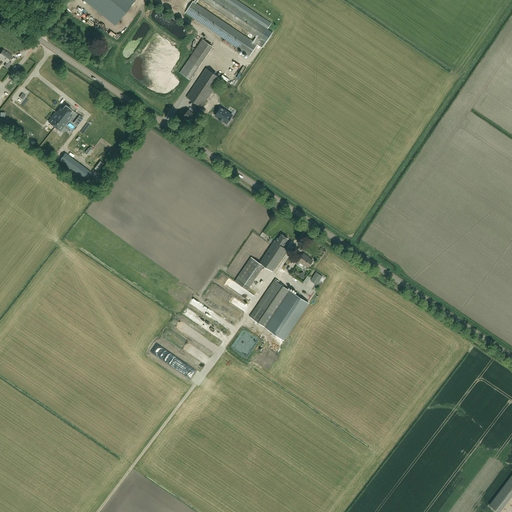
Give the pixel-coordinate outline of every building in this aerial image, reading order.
[(90,0),(89,3),(122,25),(139,0),(90,0)] [(193,2),(186,13),(250,56),(257,45),(257,44),(260,39),(260,40),(267,29),(224,0),(201,0),(256,37),(253,42),(193,2)] [(202,39),(181,72),(191,79),(212,45),(202,39)] [(8,61),(12,56),(9,53),(8,54),(3,50),(0,53),(0,58),(7,63),(4,66),(7,69),(11,63),(8,61)] [(196,116),(221,78),(206,68),(186,97),(198,105),(193,113),(188,110),(182,118),(185,120),(185,121),(189,124),(189,123),(192,125),(197,116),(196,116)] [(48,122),(60,131),(72,116),(69,114),(72,110),(70,109),(70,107),(69,106),(67,106),(65,105),(62,109),(61,107),(57,112),(56,112),(48,122)] [(221,107),(215,116),(219,118),(219,119),(223,121),(227,124),(229,120),(230,120),(231,119),(230,119),(232,115),(224,109),(222,108),(221,107)] [(86,181),(92,173),(65,153),(59,160),(86,181)] [(288,239),(284,236),(284,235),(283,234),(282,235),(281,234),(278,239),(277,238),(275,241),(274,240),(259,262),(264,266),(273,271),(287,249),(283,247),(288,239)] [(309,267),(313,260),(307,256),(303,254),(300,259),(297,257),(294,262),(297,265),(300,261),(309,267)] [(247,290),(249,287),(264,266),(252,257),(237,279),(235,282),(247,290)] [(322,276),(316,272),(311,281),(316,285),(322,276)] [(275,279),(274,280),(250,317),(284,339),(308,303),(278,282),(279,281),(275,279)] [(243,320),(246,315),(231,305),(228,310),(243,320)] [(498,511),(499,511),(511,495),(511,475),(489,505),(498,511)]
